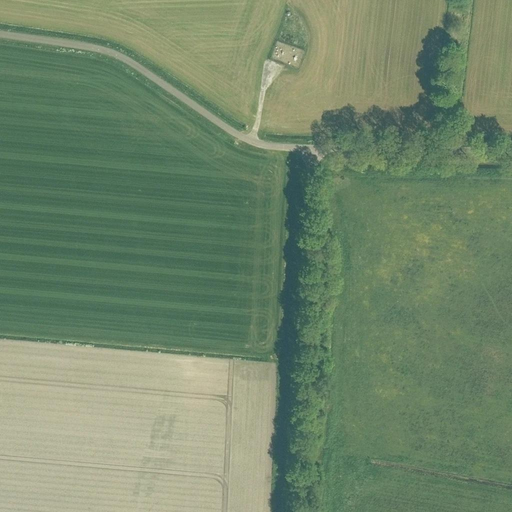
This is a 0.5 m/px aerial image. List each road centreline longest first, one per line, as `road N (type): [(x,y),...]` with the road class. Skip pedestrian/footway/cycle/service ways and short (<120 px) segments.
road 1 (unclassified): [(293,511),(313,148)]
road 2 (unclassified): [(313,148),(252,142),(118,54),(0,33)]
road 3 (unclassified): [(511,151),(313,148)]
